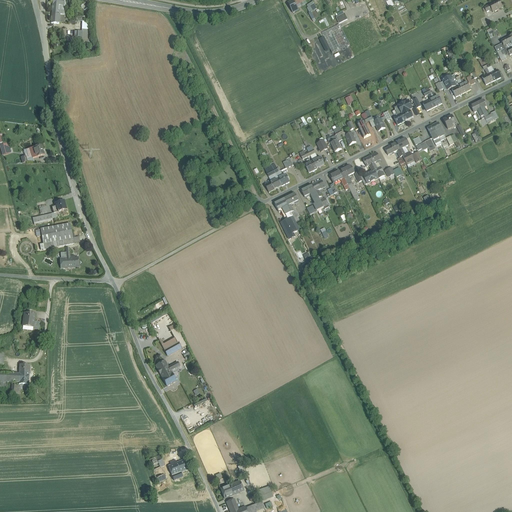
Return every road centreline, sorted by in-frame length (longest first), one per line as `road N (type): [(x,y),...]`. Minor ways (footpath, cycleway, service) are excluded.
road 1 (residential): [(511,79),(261,203)]
road 2 (residential): [(43,30),(72,181),(113,281)]
road 3 (residential): [(113,281),(218,511)]
road 4 (track): [(261,203),(113,281)]
road 5 (track): [(261,203),(186,55)]
road 6 (secondary): [(117,0),(204,14),(255,0)]
